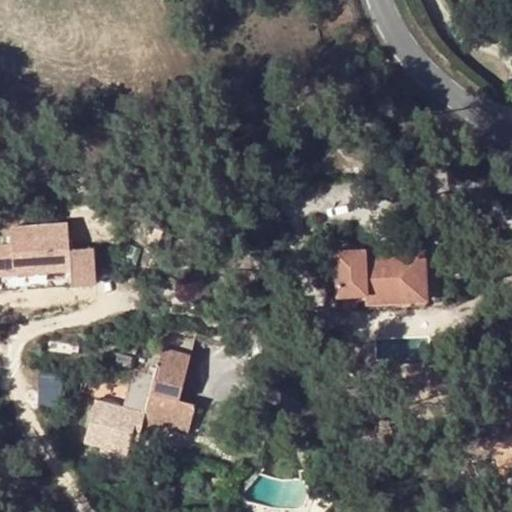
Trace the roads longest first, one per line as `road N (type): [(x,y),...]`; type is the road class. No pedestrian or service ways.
road 1 (unknown): [(369,511),(352,450),(249,339)]
road 2 (tertiary): [(511,134),(433,77),(396,38),(378,0)]
road 3 (unknown): [(93,511),(46,435),(12,340)]
